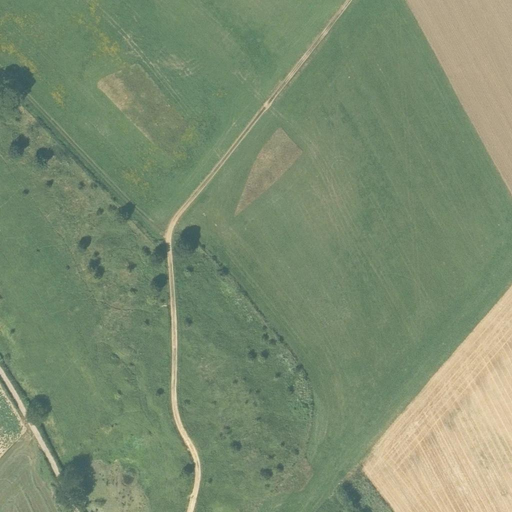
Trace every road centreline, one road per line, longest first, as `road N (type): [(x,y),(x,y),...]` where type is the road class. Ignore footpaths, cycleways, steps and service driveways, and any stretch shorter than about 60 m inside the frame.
road 1 (track): [(168,250),(176,219),(349,0)]
road 2 (track): [(190,511),(198,472),(173,402),(168,250)]
road 3 (track): [(168,250),(0,68)]
road 4 (track): [(76,511),(0,370)]
